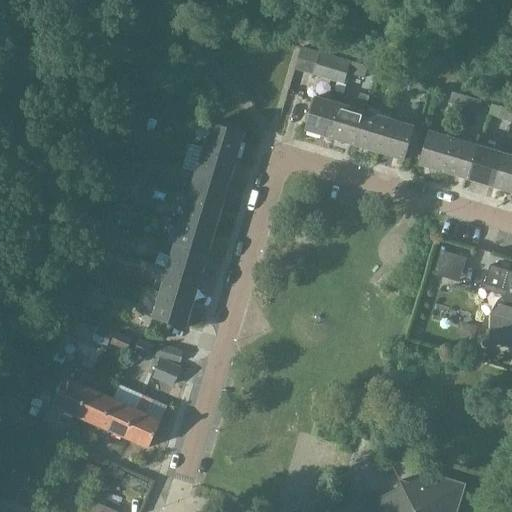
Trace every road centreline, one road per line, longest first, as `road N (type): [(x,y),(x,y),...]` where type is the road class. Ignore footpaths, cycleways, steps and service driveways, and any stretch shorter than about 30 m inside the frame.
road 1 (residential): [(172,511),(279,155)]
road 2 (residential): [(511,223),(279,155)]
